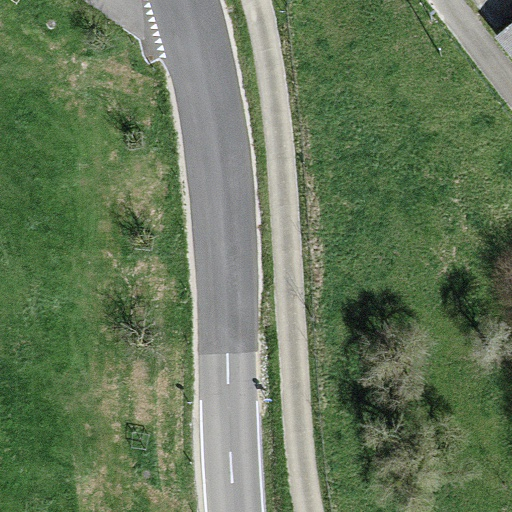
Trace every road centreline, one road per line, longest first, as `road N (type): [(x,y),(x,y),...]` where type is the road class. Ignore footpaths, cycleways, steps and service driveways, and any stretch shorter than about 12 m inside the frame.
road 1 (track): [(306,511),(279,194),(247,0)]
road 2 (secondary): [(184,0),(221,195),(233,511)]
